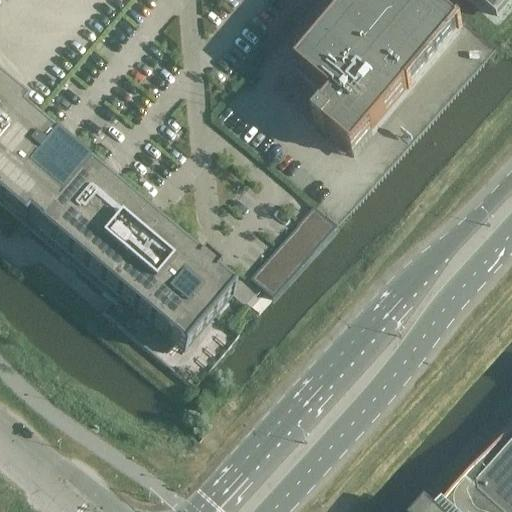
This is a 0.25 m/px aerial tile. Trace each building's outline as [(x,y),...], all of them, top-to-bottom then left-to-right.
[(354,159),(460,33),(421,0),(358,0),(354,6),(297,74),(332,104),(314,126),(354,159)] [(478,0),(496,16),(510,0),(478,0)] [(0,211),(117,310),(120,306),(181,358),(232,297),(216,282),(218,279),(202,266),(200,269),(87,173),(86,174),(55,147),(54,148),(21,120),(25,115),(0,93),(0,211)] [(274,298),(336,229),(316,210),(253,279),(274,298)] [(511,511),(511,436),(444,511),(511,511)]
